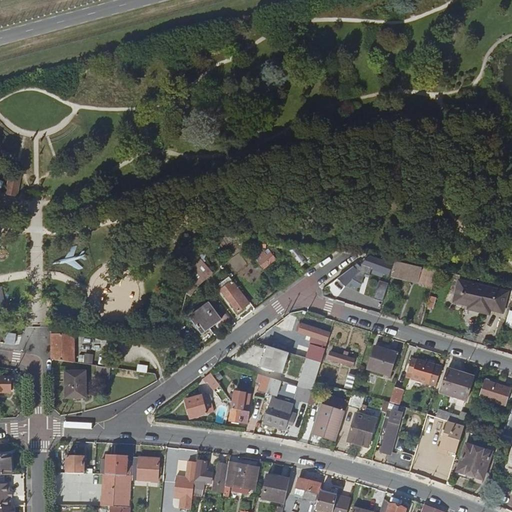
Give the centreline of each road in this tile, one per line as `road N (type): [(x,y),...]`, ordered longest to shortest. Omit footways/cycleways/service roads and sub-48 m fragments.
road 1 (residential): [(107,431),(271,450),(470,511)]
road 2 (residential): [(293,295),(107,431)]
road 3 (residential): [(511,365),(293,295)]
